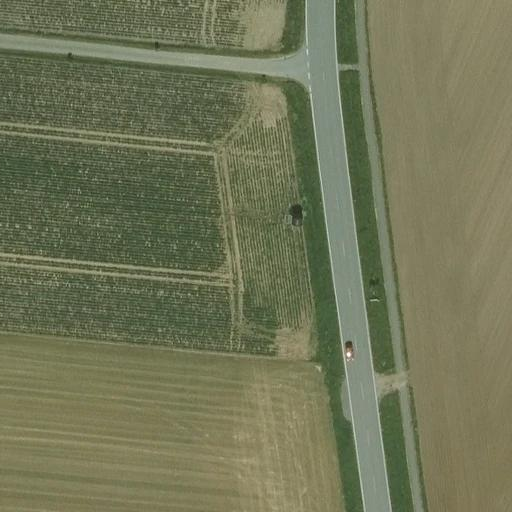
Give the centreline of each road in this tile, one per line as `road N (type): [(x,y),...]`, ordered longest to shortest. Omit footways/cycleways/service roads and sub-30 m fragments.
road 1 (tertiary): [(378,511),(323,69)]
road 2 (unclassified): [(0,38),(323,69)]
